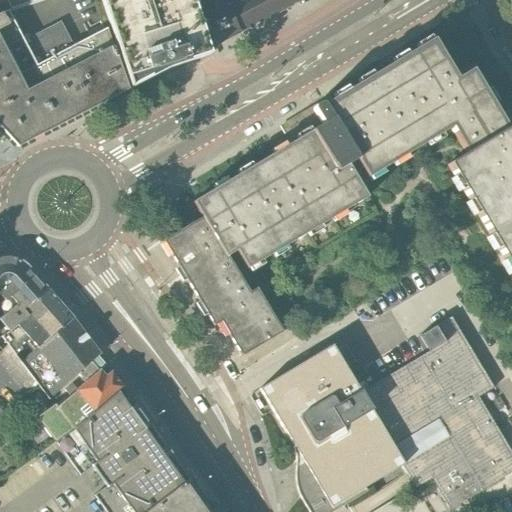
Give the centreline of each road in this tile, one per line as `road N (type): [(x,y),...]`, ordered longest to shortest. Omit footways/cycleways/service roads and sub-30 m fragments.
road 1 (tertiary): [(109,199),(445,0)]
road 2 (tertiary): [(377,0),(93,168)]
road 3 (residential): [(259,511),(78,247)]
